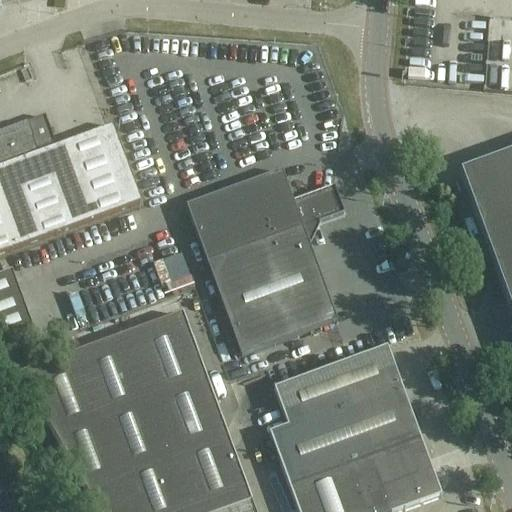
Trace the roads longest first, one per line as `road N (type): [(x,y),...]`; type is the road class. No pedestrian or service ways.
road 1 (unclassified): [(375,29),(373,104),(511,486)]
road 2 (residential): [(0,46),(65,21),(157,7),(375,29)]
